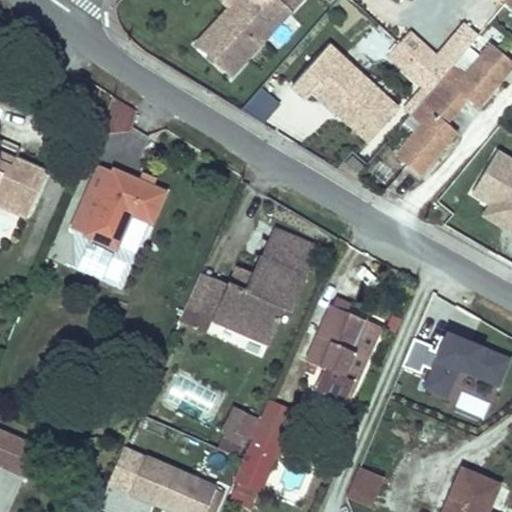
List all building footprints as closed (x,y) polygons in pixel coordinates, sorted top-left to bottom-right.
[(194,43),(229,73),(289,7),(280,0),(232,0),(226,8),(194,43)] [(440,80),(454,64),(466,49),(452,38),(435,56),(407,31),(397,42),(427,69),(440,80)] [(427,69),(397,42),(388,53),(421,82),(430,91),(440,80),(427,69)] [(331,43),(299,76),(292,83),(309,99),(316,92),(368,140),(399,107),(353,64),(342,54),(331,43)] [(411,114),(411,115),(422,125),(396,155),(420,175),(453,136),(453,128),(446,122),(467,98),(473,104),(481,103),(511,67),(511,61),(491,43),(465,74),(454,64),(440,80),(430,91),(427,95),(422,101),(411,114)] [(348,48),(342,54),(353,64),(359,58),(348,48)] [(430,91),(421,82),(401,105),(411,114),(422,101),(427,95),(430,91)] [(281,104),(262,89),(245,108),(267,121),(281,104)] [(124,136),(139,110),(112,95),(97,120),(124,136)] [(0,152),(2,156),(14,161),(17,154),(20,145),(0,136),(0,152)] [(0,192),(31,205),(47,167),(17,154),(14,161),(2,156),(0,152),(0,192)] [(511,162),(497,153),(472,194),(491,206),(484,216),(511,233),(511,162)] [(345,165),(355,173),(362,165),(351,157),(345,165)] [(114,169),(88,233),(117,246),(131,213),(151,222),(164,191),(114,169)] [(31,205),(0,192),(0,203),(27,215),(31,205)] [(199,311),(268,343),(283,309),(291,312),(315,258),(269,237),(254,270),(248,285),(241,289),(228,283),(214,277),(199,311)] [(254,270),(237,262),(228,283),(241,289),(248,285),(254,270)] [(199,311),(214,277),(200,270),(184,305),(199,311)] [(334,297),(331,304),(346,310),(348,303),(334,297)] [(346,310),(331,304),(307,360),(327,368),(319,387),(345,398),(353,378),(357,380),(368,354),(355,348),(365,322),(367,318),(346,310)] [(365,322),(355,348),(368,354),(380,329),(365,322)] [(445,393),(456,366),(497,383),(508,357),(446,331),(438,350),(429,346),(430,344),(412,336),(411,339),(404,357),(401,363),(419,371),(422,364),(431,368),(424,384),(445,393)] [(238,466),(233,478),(257,489),(292,413),(266,401),(255,428),(269,435),(252,472),(238,466)] [(230,406),(226,417),(238,423),(243,412),(230,406)] [(238,423),(226,417),(222,426),(246,436),(254,417),(243,412),(238,423)] [(242,459),(238,466),(252,472),(269,435),(255,428),(242,458),(242,459)] [(0,431),(0,464),(23,475),(35,447),(0,431)] [(131,489),(145,456),(123,447),(109,480),(131,489)] [(301,455),(284,465),(295,484),(312,474),(301,455)] [(131,489),(185,511),(213,511),(222,489),(145,456),(131,489)] [(358,466),(345,494),(369,504),(382,476),(358,466)] [(461,468),(442,511),(485,511),(484,511),(496,483),(461,468)]
